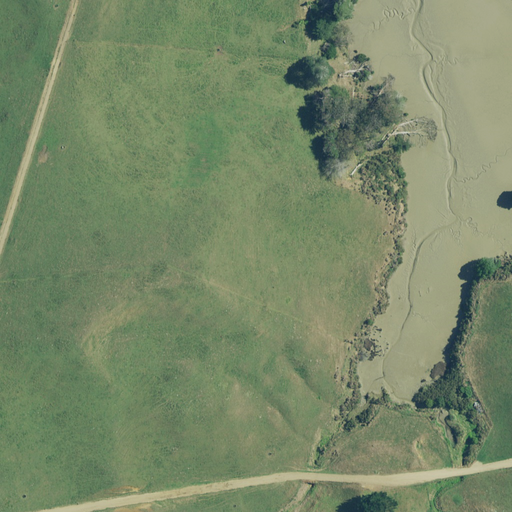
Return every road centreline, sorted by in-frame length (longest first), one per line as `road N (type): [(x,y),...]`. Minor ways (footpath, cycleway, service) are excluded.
road 1 (track): [(511,456),(385,474),(305,469),(29,511)]
road 2 (track): [(0,267),(80,0)]
